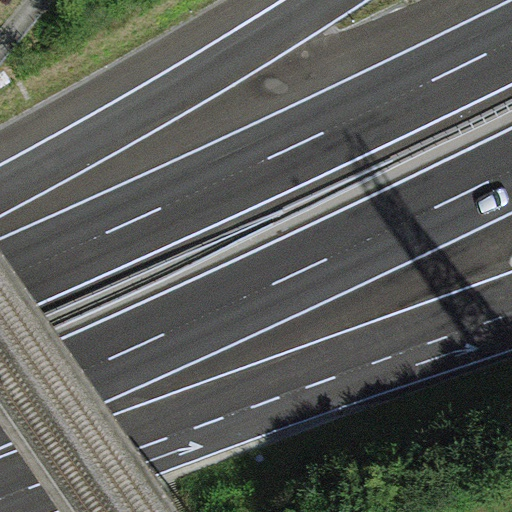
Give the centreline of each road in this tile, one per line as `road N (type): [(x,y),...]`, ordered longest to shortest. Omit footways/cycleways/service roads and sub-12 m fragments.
road 1 (motorway): [(511,40),(0,280)]
road 2 (motorway): [(0,406),(511,169)]
road 3 (motorway): [(0,475),(151,443),(511,313)]
road 4 (motorway): [(324,0),(0,191)]
